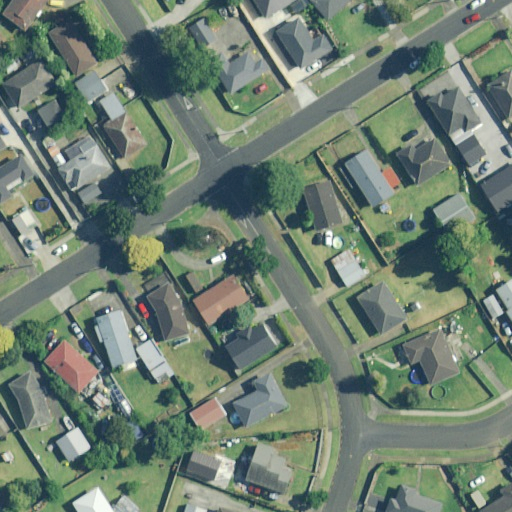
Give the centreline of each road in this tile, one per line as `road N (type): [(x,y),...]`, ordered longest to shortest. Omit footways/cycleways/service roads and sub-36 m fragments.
road 1 (residential): [(220,172),(490,0)]
road 2 (residential): [(353,431),(327,345),(220,172)]
road 3 (residential): [(0,312),(220,172)]
road 4 (residential): [(111,0),(220,172)]
road 5 (residential): [(353,431),(436,436),(511,414)]
